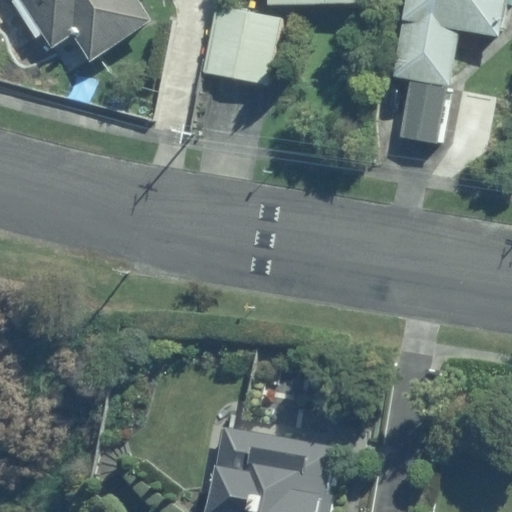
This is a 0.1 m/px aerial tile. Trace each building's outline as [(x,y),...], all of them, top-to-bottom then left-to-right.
[(24,0),(58,53),(83,38),(103,70),(166,31),(147,0),(24,0)] [(376,0),(275,0),(276,11),(377,11),(376,0)] [(452,154),(469,42),(511,48),(511,0),(415,0),(403,86),(417,88),(409,148),(452,154)] [(290,23),(220,12),(209,79),(279,91),(290,23)] [(370,444),(235,429),(225,511),(347,511),(348,504),(364,506),(370,444)]
